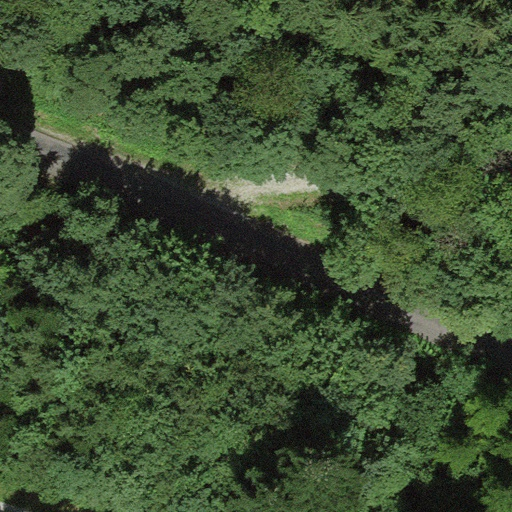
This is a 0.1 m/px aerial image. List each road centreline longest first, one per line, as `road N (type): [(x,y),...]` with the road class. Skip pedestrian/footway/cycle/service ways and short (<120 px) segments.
road 1 (unclassified): [(0,135),(511,363)]
road 2 (track): [(146,199),(511,163)]
